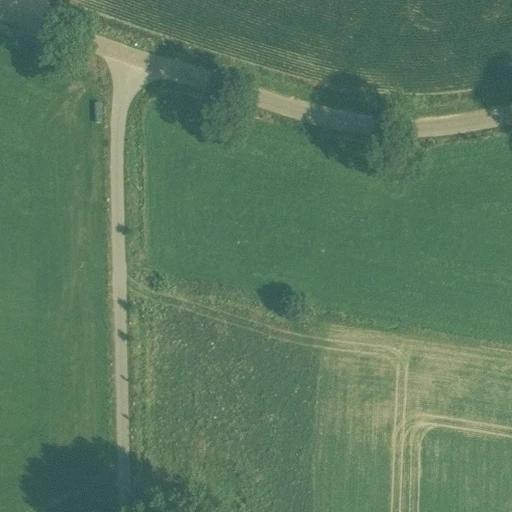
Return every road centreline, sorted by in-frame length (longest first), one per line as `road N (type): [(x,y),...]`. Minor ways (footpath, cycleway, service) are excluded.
road 1 (unclassified): [(125,511),(117,137),(137,61)]
road 2 (tertiary): [(511,115),(371,129),(137,61)]
road 3 (tertiary): [(137,61),(8,14)]
